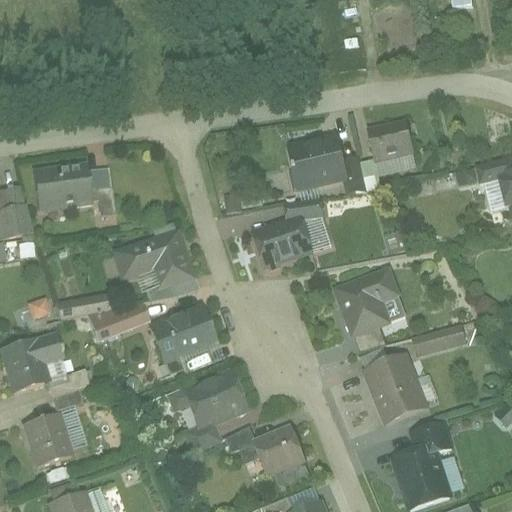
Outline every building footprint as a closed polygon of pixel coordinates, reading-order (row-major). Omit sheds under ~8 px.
[(410,115),(372,124),(381,162),(419,154),(410,115)] [(349,183),(337,141),(287,154),(298,196),(349,183)] [(90,158),(34,165),(42,210),(96,205),(90,158)] [(511,174),(502,176),(511,216),(511,174)] [(302,222),(251,238),(262,273),(313,257),(302,222)] [(196,282),(181,235),(114,257),(123,286),(154,276),(160,294),(196,282)] [(388,273),(333,294),(352,346),(393,331),(385,309),(400,304),(388,273)] [(47,301),(28,305),(32,321),(50,317),(47,301)] [(218,347),(202,309),(148,331),(164,369),(218,347)] [(62,331),(2,351),(14,394),(56,384),(50,368),(71,358),(62,331)] [(409,359),(363,376),(384,432),(429,416),(409,359)] [(249,417),(230,374),(179,396),(195,432),(183,437),(191,457),(222,443),(217,431),(249,417)] [(436,400),(430,380),(420,383),(426,403),(436,400)] [(63,415),(24,425),(39,476),(77,461),(63,415)] [(416,456),(391,465),(407,511),(424,511),(453,502),(440,464),(454,459),(442,428),(410,439),(416,456)] [(308,467),(293,431),(255,446),(270,483),(308,467)] [(95,511),(89,492),(51,504),(53,511),(95,511)]
